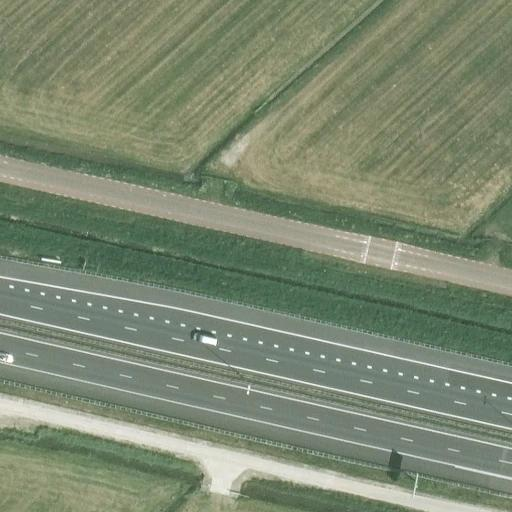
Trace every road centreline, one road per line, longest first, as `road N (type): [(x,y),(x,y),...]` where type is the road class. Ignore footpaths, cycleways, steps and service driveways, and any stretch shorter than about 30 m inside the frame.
road 1 (unclassified): [(511,289),(0,173)]
road 2 (motorway): [(511,415),(0,299)]
road 3 (motorway): [(0,349),(511,463)]
road 4 (track): [(0,407),(70,423),(166,461),(368,511)]
road 5 (track): [(317,79),(229,162),(201,220)]
